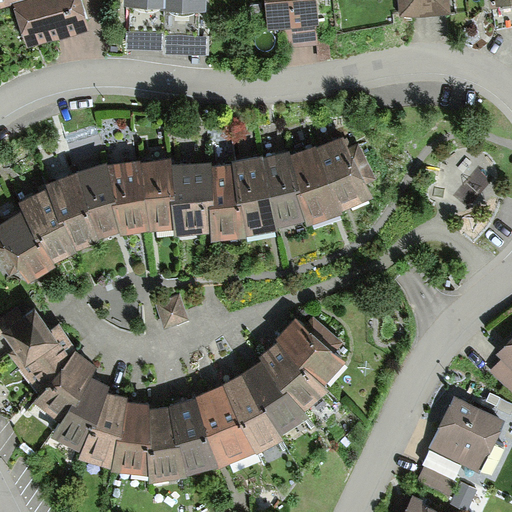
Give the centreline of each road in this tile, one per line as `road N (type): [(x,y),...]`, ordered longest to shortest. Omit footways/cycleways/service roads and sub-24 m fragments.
road 1 (residential): [(0,102),(89,72),(256,81),(436,57),(463,60),(511,87)]
road 2 (residential): [(511,271),(445,329),(350,511)]
